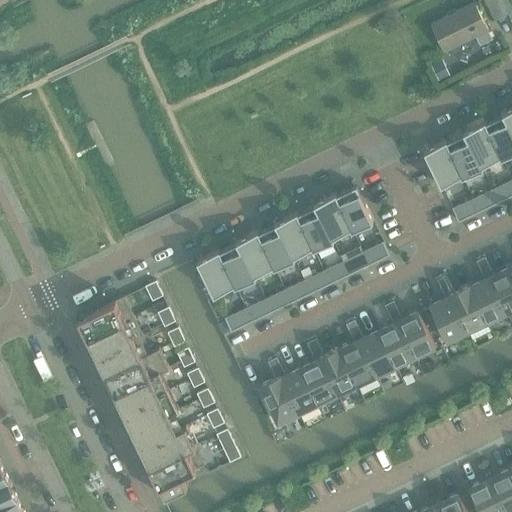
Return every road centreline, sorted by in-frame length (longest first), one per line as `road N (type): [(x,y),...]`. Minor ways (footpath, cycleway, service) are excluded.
road 1 (residential): [(31,306),(511,72)]
road 2 (residential): [(511,219),(243,349)]
road 3 (residential): [(130,511),(31,306)]
road 4 (residential): [(323,511),(511,420)]
road 5 (residential): [(0,378),(65,511)]
